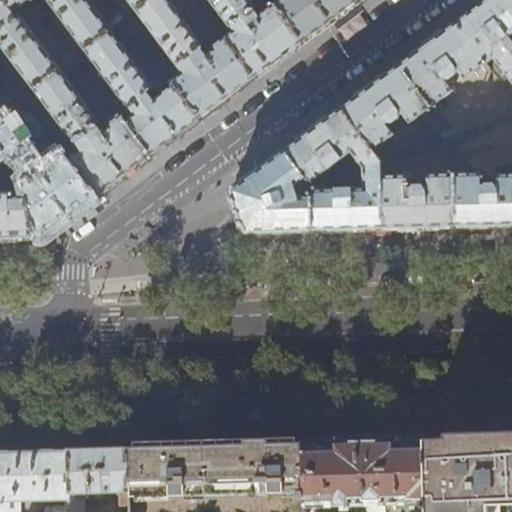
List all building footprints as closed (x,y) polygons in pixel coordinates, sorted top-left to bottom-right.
[(40,2),(38,0),(0,0),(0,41),(35,87),(63,66),(70,61),(80,54),(76,48),(59,61),(23,13),(19,15),(15,9),(21,5),(22,7),(24,6),(27,11),(40,2)] [(50,0),(87,48),(114,28),(92,0),(50,0)] [(130,0),(139,10),(152,0),(130,0)] [(172,0),(152,0),(139,10),(179,64),(183,72),(174,78),(203,118),(228,99),(258,77),(227,37),(226,35),(213,45),(215,48),(208,54),(203,47),(207,44),(172,0)] [(212,0),(236,31),(227,37),(258,77),(279,61),(307,41),(277,2),(263,12),(254,0),(212,0)] [(279,0),(277,2),(307,41),(334,20),(361,0),(279,0)] [(511,0),(486,0),(476,8),(456,22),(486,62),(494,56),(511,80),(511,37),(511,35),(511,0)] [(128,18),(114,28),(87,48),(134,110),(126,115),(155,154),(177,138),(203,118),(174,78),(169,82),(171,85),(156,96),(151,90),(157,86),(119,35),(133,25),(128,18)] [(490,68),(486,62),(456,22),(430,42),(400,64),(432,106),(453,90),(446,79),(449,77),(450,78),(457,73),(457,71),(458,70),(464,78),(482,65),(486,71),(490,68)] [(80,54),(70,61),(74,67),(84,59),(80,54)] [(410,123),(432,106),(400,64),(381,78),(341,108),(378,156),(382,153),(378,147),(395,134),(388,124),(390,122),(392,123),(400,118),(400,115),(402,114),(410,123)] [(63,66),(35,87),(76,141),(80,148),(69,156),(98,196),(126,176),(155,154),(126,115),(124,112),(110,122),(113,125),(106,130),(101,123),(104,120),(63,66)] [(17,99),(24,95),(20,89),(14,93),(17,99)] [(29,102),(24,95),(17,99),(23,106),(29,102)] [(46,160),(4,106),(0,108),(0,145),(9,158),(11,175),(23,167),(26,172),(21,176),(23,183),(18,186),(26,192),(36,238),(43,237),(70,217),(98,196),(69,156),(66,151),(55,159),(54,160),(54,161),(55,162),(55,163),(55,164),(56,164),(47,171),(42,164),(46,160)] [(304,136),(285,150),(307,178),(311,182),(352,153),(363,167),(381,161),(378,156),(341,108),(304,136)] [(458,125),(450,131),(453,135),(463,132),(458,125)] [(444,138),(453,135),(450,131),(449,130),(441,135),(444,138)] [(463,141),(463,132),(453,135),(454,141),(463,141)] [(454,141),(453,135),(444,138),(445,145),(454,145),(454,141)] [(0,145),(0,238),(11,238),(36,238),(26,192),(18,186),(11,180),(11,175),(9,158),(0,145)] [(296,186),(307,178),(285,150),(232,190),(246,232),(278,231),(313,230),(312,195),(300,195),(296,186)] [(381,167),(381,161),(363,167),(364,187),(312,189),(312,195),(313,230),(345,229),(383,228),(381,167)] [(388,167),(381,167),(383,228),(422,227),(456,226),(455,172),(428,173),(428,185),(425,186),(424,183),(415,183),(413,186),(409,186),(409,173),(388,174),(388,167)] [(354,176),(352,171),(343,174),(345,179),(354,176)] [(483,171),(455,172),(456,226),(493,225),(511,224),(511,172),(498,173),(498,183),(497,183),(495,181),(487,182),(486,183),(484,183),(483,171)] [(511,435),(451,437),(425,438),(426,508),(426,511),(501,511),(501,503),(511,503),(511,435)] [(335,441),(303,441),(305,511),(321,511),(322,506),(331,506),(331,511),(350,511),(351,511),(351,505),(368,505),(367,511),(384,511),(384,504),(420,503),(420,508),(426,508),(425,438),(403,439),(366,440),(335,441)] [(155,446),(129,446),(130,504),(129,511),(305,511),(303,441),(249,443),(155,446)] [(101,447),(69,448),(70,511),(81,511),(81,493),(117,492),(120,494),(120,504),(130,504),(129,446),(101,447)] [(30,449),(0,450),(0,511),(20,511),(21,501),(64,500),(64,507),(56,506),(55,508),(53,508),(51,511),(70,511),(69,448),(30,449)]
